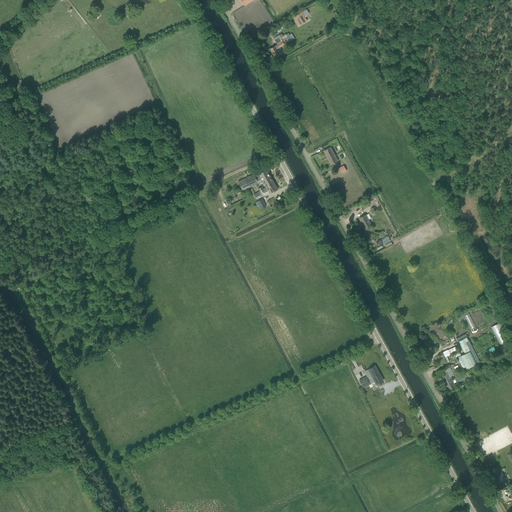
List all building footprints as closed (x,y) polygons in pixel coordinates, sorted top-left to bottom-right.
[(329,0),(319,6),(321,8),(331,2),(329,0)] [(302,12),(293,17),(298,26),(307,21),(302,12)] [(274,46),(270,49),(275,58),(280,56),(280,55),(283,54),(280,48),(284,45),(280,37),(275,40),(277,45),(275,46),(274,46)] [(324,151),(331,165),(338,161),(330,147),(324,151)] [(338,168),(341,173),(346,171),(343,165),(338,168)] [(254,174),(238,182),(243,191),(258,183),(263,181),(264,184),(272,179),(267,169),(259,174),(260,176),(256,178),(254,174)] [(268,191),(270,194),(278,189),(272,179),(264,184),(266,187),(263,189),(262,187),(258,188),(261,193),(264,192),(264,193),(268,191)] [(361,204),(363,209),(370,206),(367,201),(361,204)] [(359,218),(365,230),(372,226),(366,215),(359,218)] [(381,239),(377,241),(379,245),(383,243),(384,244),(390,241),(389,238),(388,235),(381,239)] [(463,317),(459,319),(465,331),(469,329),(463,317)] [(465,354),(460,356),(467,369),(476,364),(466,344),(461,347),(465,354)] [(473,345),(471,346),(474,355),(476,359),(482,356),(480,352),(479,348),(475,349),(473,345)] [(450,357),(452,360),(458,357),(461,355),(459,352),(450,357)] [(439,371),(445,381),(451,378),(457,374),(452,364),(439,371)] [(359,380),(363,388),(370,384),(370,382),(371,383),(375,381),(377,384),(383,381),(375,366),(365,371),(368,377),(367,378),(366,376),(359,380)] [(445,381),(450,391),(456,388),(454,383),(451,379),(451,378),(445,381)] [(493,472),(498,483),(505,480),(499,469),(493,472)]
